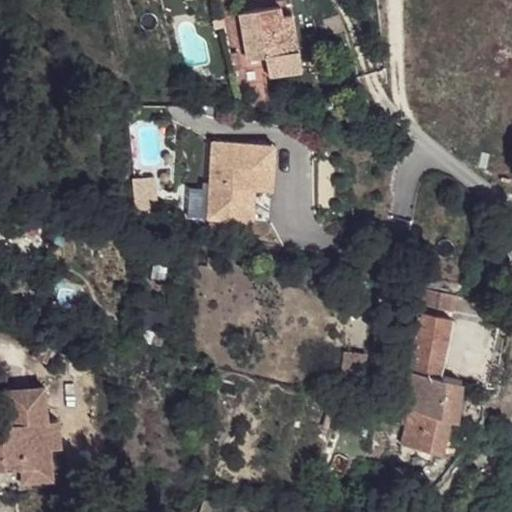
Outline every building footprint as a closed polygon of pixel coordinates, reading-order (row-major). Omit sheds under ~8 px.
[(272,80),(304,74),(300,54),(292,56),(284,18),(283,9),(241,17),(250,63),(268,60),(272,80)] [(292,56),(300,54),(294,16),(284,18),(292,56)] [(240,56),(230,58),(234,75),(243,73),(240,56)] [(277,164),(277,144),(214,143),(213,220),(258,221),(258,177),(267,177),(267,164),(277,164)] [(276,221),(277,164),(267,164),(267,177),(258,177),(258,221),(276,221)] [(378,280),(375,294),(404,300),(407,286),(378,280)] [(429,290),(428,298),(451,303),(452,294),(429,290)] [(451,303),(428,298),(427,303),(449,307),(451,303)] [(434,449),(442,451),(451,414),(459,416),(467,378),(443,373),(446,361),(448,337),(449,319),(419,315),(416,350),(409,350),(409,360),(415,360),(409,411),(403,443),(418,447),(416,458),(432,461),(434,449)] [(346,355),(343,388),(360,390),(364,357),(346,355)] [(0,471),(25,470),(27,482),(56,479),(53,449),(64,448),(61,421),(50,422),(48,388),(10,392),(12,420),(0,421),(0,471)] [(64,448),(53,449),(56,479),(57,490),(68,489),(64,448)]
